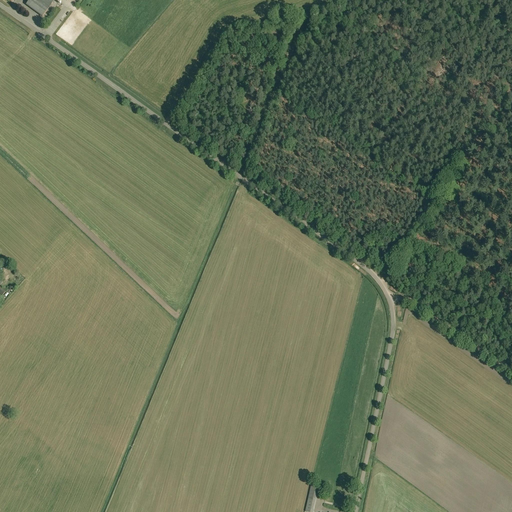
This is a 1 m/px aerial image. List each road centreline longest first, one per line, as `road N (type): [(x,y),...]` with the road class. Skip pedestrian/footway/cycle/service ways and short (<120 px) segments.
road 1 (unclassified): [(356,511),(393,324),(382,285),(0,5)]
road 2 (track): [(389,300),(411,300),(511,372)]
